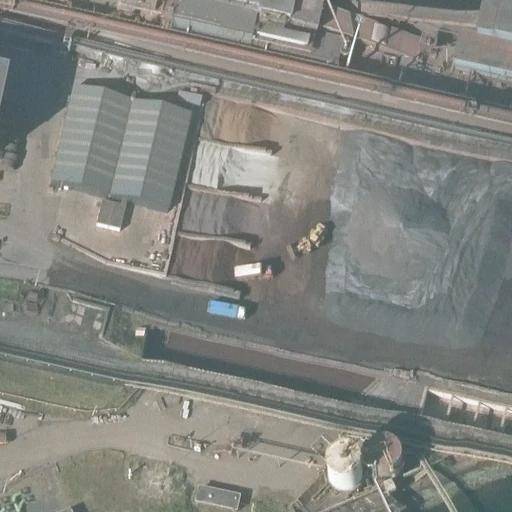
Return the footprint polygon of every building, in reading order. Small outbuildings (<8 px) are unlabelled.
[(4,0),(22,3),(24,4),(70,14),(71,8),(87,12),(86,18),(89,18),(92,19),(157,34),(162,11),(173,13),(168,36),(183,39),(186,40),(246,53),(248,54),(261,56),(264,57),(275,60),(330,72),(333,73),(334,69),(338,54),(338,51),(340,44),(346,19),(319,13),(321,2),(310,0),(4,0)] [(478,50),(461,46),(455,74),(511,87),(511,27),(485,21),(478,50)] [(381,31),(369,29),(364,49),(376,52),(381,31)] [(391,56),(433,65),(437,44),(396,35),(391,56)] [(71,91),(49,186),(58,188),(128,205),(166,214),(169,197),(170,193),(179,158),(180,154),(186,125),(188,119),(188,118),(150,109),(80,92),(71,91)] [(145,332),(136,331),(134,338),(143,340),(145,332)] [(396,447),(367,456),(376,485),(404,477),(396,447)] [(235,511),(239,498),(198,490),(195,504),(232,511),(235,511)]
